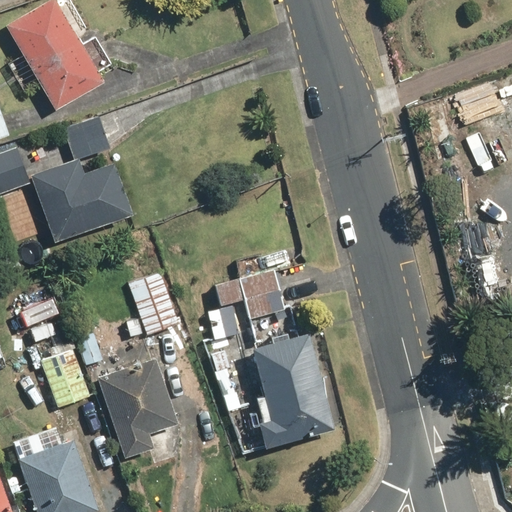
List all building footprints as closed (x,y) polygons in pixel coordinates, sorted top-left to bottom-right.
[(49,0),(48,0),(1,27),(48,111),(97,84),(49,0)] [(106,150),(95,119),(61,131),(71,160),(23,178),(12,149),(0,153),(0,194),(28,184),(49,244),(125,217),(107,165),(78,175),(73,161),(106,150)] [(271,271),(210,287),(216,307),(238,301),(243,321),(281,311),(271,271)] [(155,274),(123,285),(141,336),(174,324),(155,274)] [(230,308),(204,314),(210,341),(236,335),(230,308)] [(329,432),(304,336),(245,351),(258,398),(249,401),(255,425),(251,426),(257,451),(329,432)] [(68,350),(36,361),(54,408),(85,396),(68,350)] [(226,369),(221,353),(208,357),(212,373),(211,373),(213,382),(215,381),(224,412),(237,408),(233,393),(230,394),(224,370),(226,369)] [(149,360),(92,379),(119,459),(148,450),(143,435),(171,426),(149,360)] [(92,511),(68,441),(11,460),(29,511),(92,511)]
